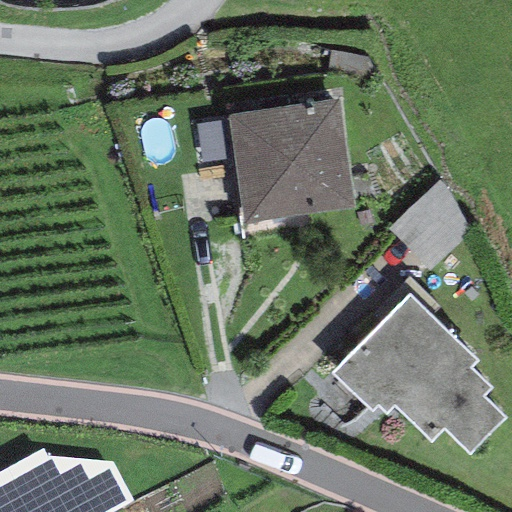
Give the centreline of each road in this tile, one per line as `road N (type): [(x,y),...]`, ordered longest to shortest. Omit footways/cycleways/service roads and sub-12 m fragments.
road 1 (residential): [(0,393),(212,421),(412,511)]
road 2 (residential): [(0,37),(125,40),(190,0)]
